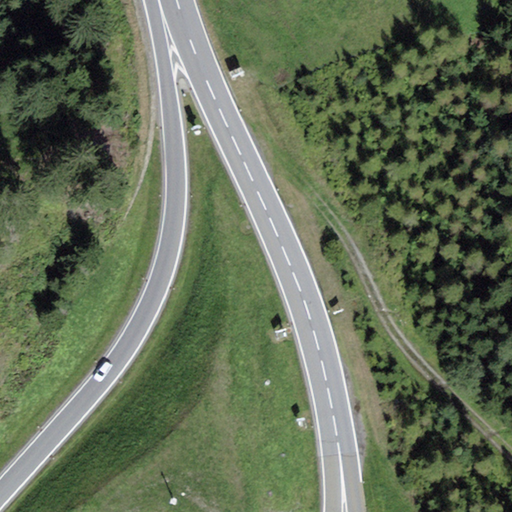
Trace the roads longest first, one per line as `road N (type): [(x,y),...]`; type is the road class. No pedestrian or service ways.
road 1 (primary): [(151,0),(176,187),(162,277),(103,378),(0,494)]
road 2 (tertiary): [(332,416),(301,295),(175,0)]
road 3 (track): [(511,454),(396,336),(309,187)]
